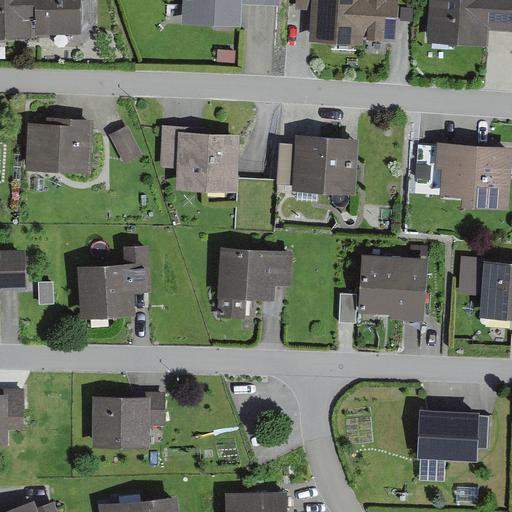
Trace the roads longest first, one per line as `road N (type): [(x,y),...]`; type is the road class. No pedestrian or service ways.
road 1 (residential): [(0,79),(511,106)]
road 2 (residential): [(314,363),(0,357)]
road 3 (residential): [(511,370),(314,363)]
road 4 (residential): [(314,363),(317,436),(326,473),(349,511)]
